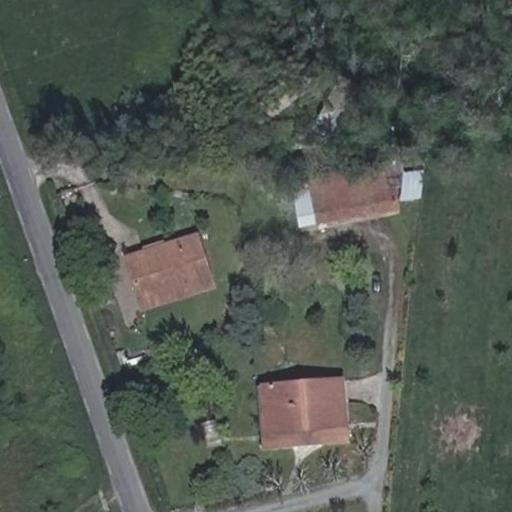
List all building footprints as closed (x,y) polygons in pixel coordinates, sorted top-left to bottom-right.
[(385,163),(299,178),(307,224),(393,209),(385,163)] [(147,304),(217,281),(203,238),(133,260),(147,304)] [(220,290),(217,281),(147,304),(150,313),(220,290)] [(266,431),(350,425),(347,381),(263,386),(266,431)] [(351,441),(350,425),(266,431),(267,446),(351,441)]
